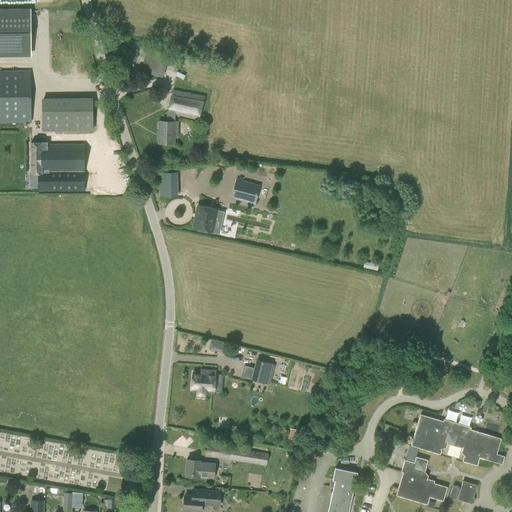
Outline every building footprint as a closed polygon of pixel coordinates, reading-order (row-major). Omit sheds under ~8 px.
[(0,54),(29,54),(29,11),(0,11),(0,54)] [(162,77),(168,54),(147,48),(141,71),(162,77)] [(0,122),(30,122),(30,72),(0,72),(0,122)] [(178,137),(178,122),(175,122),(175,115),(198,120),(205,96),(173,90),(168,111),(167,111),(166,121),(158,121),(158,143),(174,144),(174,137),(178,137)] [(42,131),(92,130),(92,100),(42,101),(42,131)] [(37,191),(84,191),(83,145),(41,145),(40,142),(30,142),(30,174),(36,173),(37,191)] [(176,196),(176,172),(160,173),(160,197),(176,196)] [(232,197),(240,200),(257,204),(261,185),(237,179),(232,197)] [(194,219),(193,228),(212,232),(217,210),(198,205),(194,219)] [(364,262),(363,267),(377,271),(379,262),(371,260),(370,263),(364,262)] [(226,345),(211,341),(209,349),(216,351),(224,353),(226,345)] [(271,364),(257,360),(252,379),(266,383),(271,364)] [(206,371),(206,373),(192,372),(191,391),(197,391),(197,394),(204,395),(205,392),(211,392),(214,392),(215,371),(206,371)] [(443,421),(420,414),(411,445),(440,454),(442,448),(446,448),(447,444),(463,448),(461,452),(464,455),(462,461),(477,465),(480,457),(502,464),(505,456),(497,454),(501,438),(471,429),(471,427),(444,419),(443,421)] [(386,435),(380,433),(377,442),(384,444),(386,435)] [(268,454),(204,443),(203,452),(203,455),(231,460),(266,466),(268,454)] [(445,495),(447,487),(434,483),(435,481),(427,478),(428,475),(425,472),(428,460),(416,456),(414,462),(405,459),(401,471),(403,472),(396,495),(427,504),(430,497),(443,501),(444,499),(447,500),(449,496),(452,497),(456,482),(450,480),(445,495)] [(213,478),(215,463),(200,462),(200,460),(186,459),(185,476),(199,477),(213,478)] [(348,511),(357,473),(335,468),(332,480),(335,481),(327,511),(348,511)] [(477,485),(463,481),(457,499),(472,503),(477,485)] [(32,493),(45,494),(45,485),(33,485),(32,493)] [(183,510),(200,511),(201,504),(211,505),(212,491),(193,489),(192,496),(184,495),(183,510)] [(64,492),(63,496),(63,506),(71,507),(72,493),(69,493),(64,492)] [(72,492),(72,493),(71,507),(79,508),(79,500),(81,501),(82,497),(82,493),(72,492)] [(107,508),(116,508),(116,499),(107,499),(107,508)] [(43,511),(44,500),(30,500),(29,511),(43,511)]
